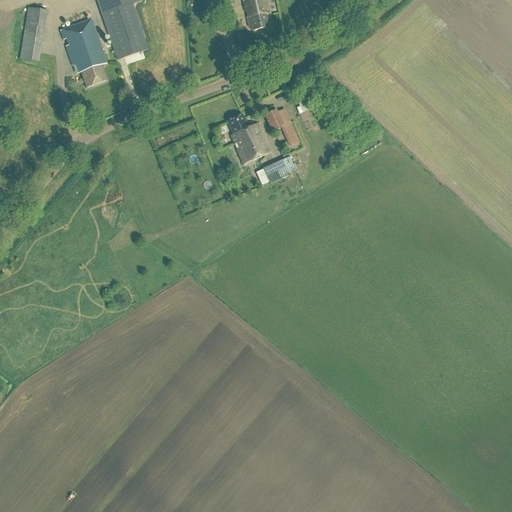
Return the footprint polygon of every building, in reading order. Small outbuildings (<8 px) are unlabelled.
[(95,0),(101,16),(117,62),(148,51),(133,5),(142,2),(141,0),(95,0)] [(268,12),(265,0),(243,0),(245,12),(249,12),(250,17),(247,18),(249,28),(252,28),(253,31),(269,28),(266,15),(269,14),(269,12),(268,12)] [(19,61),(39,64),(47,12),(27,9),(19,61)] [(4,63),(18,65),(24,15),(10,13),(4,63)] [(102,68),(107,66),(92,21),(60,32),(63,41),(67,39),(69,46),(65,47),(72,67),(75,66),(78,75),(81,74),(86,89),(107,82),(102,68)] [(264,116),(265,118),(271,131),(280,127),(282,126),(277,113),(276,113),(275,111),(264,116)] [(249,129),(243,116),(228,122),(234,136),(232,137),(236,145),(249,138),(251,141),(264,135),(259,125),(249,129)] [(282,126),(289,141),(295,139),(297,138),(290,123),(288,124),(282,126)] [(242,170),(233,145),(228,146),(223,131),(213,134),(227,175),(242,170)] [(272,153),(264,135),(251,141),(249,138),(236,145),(245,165),(272,153)] [(264,169),(266,174),(270,184),(296,173),(290,157),(264,169)] [(245,193),(254,190),(248,175),(239,179),(245,193)]
